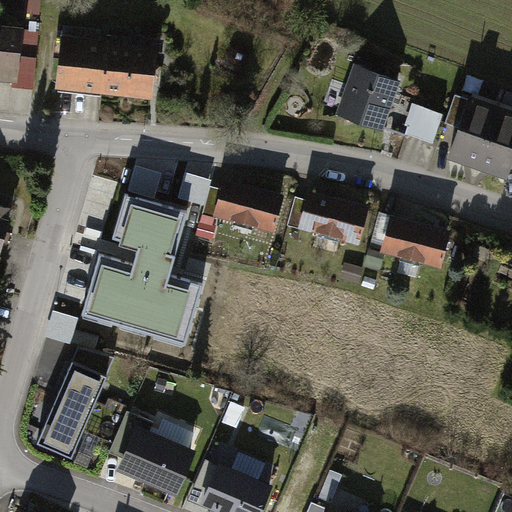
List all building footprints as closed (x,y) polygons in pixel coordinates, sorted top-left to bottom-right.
[(28,28),(0,26),(0,72),(25,74),(27,47),(28,28)] [(114,41),(64,36),(59,81),(109,86),(114,41)] [(163,46),(114,41),(109,86),(158,91),(163,46)] [(241,64),(250,64),(254,58),(254,51),(248,45),(239,46),(235,51),(235,59),(241,64)] [(27,47),(25,74),(40,75),(42,48),(27,47)] [(347,112),(388,129),(408,78),(367,61),(347,112)] [(336,86),(328,107),(339,111),(347,90),(336,86)] [(511,166),(511,109),(476,95),(453,149),(510,173),(511,166)] [(413,131),(438,139),(448,112),(423,103),(413,131)] [(290,198),(232,181),(230,188),(223,212),(281,229),(290,198)] [(203,217),(220,222),(223,212),(230,188),(213,183),(203,217)] [(368,239),(377,204),(315,189),(306,223),(368,239)] [(133,262),(103,254),(86,312),(186,342),(203,284),(171,274),(190,212),(129,194),(115,239),(138,246),(133,262)] [(0,314),(28,208),(0,200),(0,314)] [(458,233),(399,214),(389,244),(448,263),(458,233)] [(199,233),(215,238),(220,222),(203,217),(199,233)] [(386,270),(392,252),(378,248),(373,266),(386,270)] [(366,280),(369,267),(351,262),(347,274),(366,280)] [(378,287),(380,279),(371,276),(369,284),(378,287)] [(39,427),(70,442),(101,377),(70,362),(39,427)] [(140,429),(124,465),(177,488),(193,451),(140,429)] [(204,499),(232,511),(260,511),(273,483),(221,460),(204,499)]
